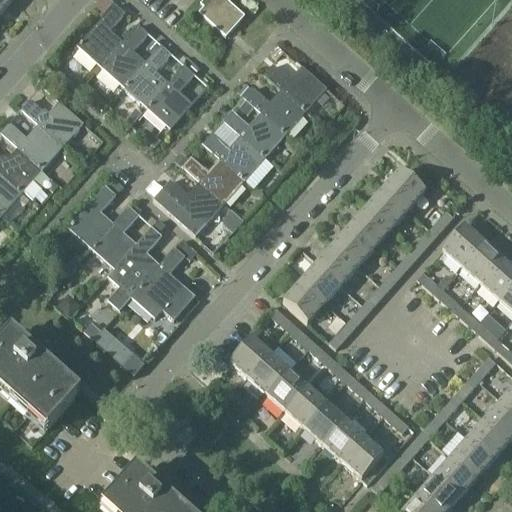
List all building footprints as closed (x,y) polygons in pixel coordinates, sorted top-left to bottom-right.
[(9,0),(0,0),(0,16),(12,3),(9,0)] [(225,41),(244,20),(221,0),(213,0),(212,1),(211,0),(206,0),(200,8),(203,11),(198,17),(225,41)] [(100,19),(111,7),(105,2),(94,14),(100,19)] [(76,51),(100,73),(123,47),(122,46),(110,35),(125,18),(114,9),(76,51)] [(137,30),(122,46),(123,47),(100,73),(123,92),(160,50),(145,66),(132,55),(147,38),(137,30)] [(151,58),(158,51),(152,45),(145,53),(151,58)] [(168,87),(156,76),(170,59),(160,50),(123,92),(146,113),(168,87)] [(272,57),(280,64),(285,58),(277,52),(272,57)] [(176,77),(182,70),(175,64),(172,68),(172,74),(176,77)] [(183,70),(168,87),(146,113),(163,128),(159,133),(165,138),(169,134),(192,108),(179,97),(200,72),(193,66),(186,73),(183,70)] [(326,93),(301,71),(290,84),(273,69),(263,80),(280,95),(305,117),(326,93)] [(201,96),(206,90),(200,85),(195,90),(201,96)] [(305,117),(280,95),(269,107),(252,92),(243,103),(260,118),(260,117),(285,140),(305,117)] [(82,129),(58,107),(46,120),(29,104),(19,115),(37,130),(61,152),(82,129)] [(245,106),(240,112),(247,119),(253,113),(245,106)] [(260,117),(260,118),(248,131),(231,116),(222,126),(239,141),(240,141),(265,163),(285,140),(260,117)] [(61,152),(37,130),(26,143),(8,127),(0,136),(0,139),(16,154),(41,175),(61,152)] [(240,141),(239,141),(229,153),(212,138),(210,141),(206,137),(198,146),(219,164),(244,186),(265,163),(240,141)] [(205,152),(200,158),(205,162),(210,157),(205,152)] [(41,175),(16,154),(5,166),(0,160),(0,180),(20,198),(41,175)] [(219,164),(208,177),(191,162),(182,172),(224,209),(244,186),(219,164)] [(224,209),(182,172),(181,172),(198,187),(186,199),(169,184),(152,204),(195,241),(224,209)] [(400,175),(382,194),(407,216),(424,197),(400,175)] [(20,198),(0,180),(0,221),(20,198)] [(155,189),(161,193),(165,188),(160,183),(155,189)] [(104,191),(67,234),(91,255),(128,212),(127,212),(113,228),(100,217),(115,201),(104,191)] [(407,216),(382,194),(366,213),(390,235),(407,216)] [(138,221),(128,212),(91,255),(114,275),(151,233),(150,232),(135,248),(123,238),(138,221)] [(390,235),(366,213),(349,232),(374,254),(390,235)] [(453,221),(452,220),(445,214),(427,234),(435,241),(453,221)] [(441,255),(461,272),(482,248),(463,231),(441,255)] [(374,254),(349,232),(332,250),(357,272),(374,254)] [(159,269),(147,258),(161,242),(151,233),(114,275),(107,283),(119,293),(107,307),(119,316),(130,303),(174,253),(173,253),(159,269)] [(418,259),(435,241),(427,234),(411,253),(418,259)] [(181,245),(175,253),(182,259),(189,252),(181,245)] [(501,265),(482,248),(461,272),(479,289),(501,265)] [(357,272),(332,250),(316,269),(340,291),(357,272)] [(184,262),(174,253),(130,303),(154,324),(167,308),(176,316),(192,298),(170,279),(184,262)] [(401,278),(418,259),(411,253),(394,272),(401,278)] [(63,267),(70,274),(76,266),(69,260),(63,267)] [(498,306),(511,289),(511,275),(501,265),(479,289),(487,295),(498,306)] [(340,291),(316,269),(299,288),(324,310),(340,291)] [(385,297),(401,278),(394,272),(377,291),(385,297)] [(422,276),(415,283),(435,301),(442,294),(422,276)] [(324,310),(299,288),(282,307),(306,329),(324,310)] [(511,289),(498,306),(511,317),(511,289)] [(368,316),(385,297),(377,291),(361,309),(368,316)] [(435,301),(454,318),(461,310),(442,294),(435,301)] [(69,321),(78,310),(71,303),(64,304),(58,311),(69,321)] [(351,335),(368,316),(361,309),(344,328),(351,335)] [(467,316),(461,310),(454,318),(472,334),(479,327),(467,316)] [(295,331),(275,313),(268,320),(288,338),(295,331)] [(491,351),(498,344),(479,327),(472,334),(475,336),(491,351)] [(334,354),(351,335),(344,328),(327,347),(334,354)] [(314,347),(295,331),(288,338),(307,355),(314,347)] [(43,366),(27,351),(28,350),(27,349),(22,355),(5,339),(0,344),(0,390),(46,432),(74,402),(40,371),(43,366)] [(250,342),(228,366),(248,383),(269,360),(250,342)] [(511,356),(498,344),(491,351),(510,367),(511,365),(511,356)] [(113,346),(106,355),(115,363),(123,355),(113,346)] [(329,361),(314,347),(307,355),(326,371),(333,364),(329,361)] [(269,360),(248,383),(266,400),(288,376),(269,360)] [(478,387),(495,367),(488,361),(471,380),(478,387)] [(349,378),(333,364),(326,371),(345,388),(351,380),(349,378)] [(288,376),(266,400),(285,417),(306,393),(288,376)] [(363,404),(370,397),(351,380),(345,388),(363,404)] [(461,405),(478,387),(471,380),(463,388),(454,399),(461,405)] [(306,393),(285,417),(304,434),(325,410),(306,393)] [(511,393),(500,406),(511,416),(511,393)] [(386,411),(370,397),(363,404),(382,421),(389,414),(386,411)] [(445,424),(461,405),(454,399),(447,406),(437,417),(445,424)] [(511,441),(511,416),(500,406),(484,425),(508,446),(511,441)] [(325,410),(304,434),(322,450),(344,427),(325,410)] [(401,438),(408,430),(389,414),(382,421),(401,438)] [(428,443),(445,424),(437,417),(422,435),(421,436),(428,443)] [(508,446),(484,425),(467,444),(491,465),(508,446)] [(344,427),(322,450),(341,467),(362,443),(344,427)] [(411,462),(428,443),(421,436),(404,455),(411,462)] [(362,443),(341,467),(360,484),(382,461),(362,443)] [(491,465),(467,444),(450,463),(474,484),(491,465)] [(395,480),(411,462),(404,455),(387,474),(395,480)] [(474,484),(450,463),(433,481),(457,503),(474,484)] [(387,474),(370,493),(378,499),(395,480),(387,474)] [(169,504),(152,489),(153,487),(153,486),(147,492),(130,476),(102,507),(106,511),(169,511),(165,508),(169,504)] [(433,481),(417,500),(430,511),(449,511),(457,503),(433,481)] [(430,511),(417,500),(406,511),(430,511)]
